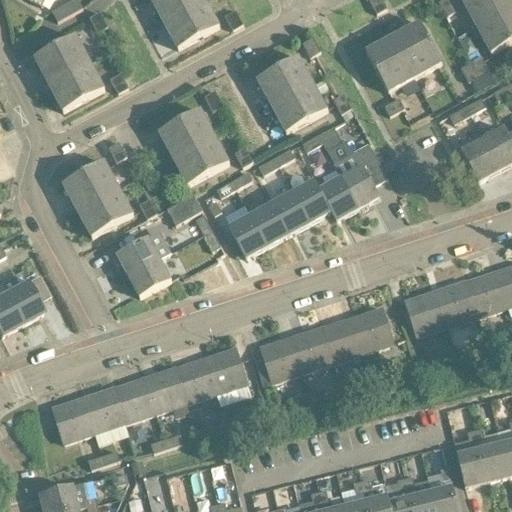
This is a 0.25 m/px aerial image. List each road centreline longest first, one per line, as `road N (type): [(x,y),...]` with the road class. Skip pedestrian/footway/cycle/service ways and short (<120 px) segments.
road 1 (residential): [(102,355),(511,226)]
road 2 (residential): [(47,155),(271,37),(282,20),(316,0)]
road 3 (residential): [(102,355),(31,209),(33,168),(47,155)]
